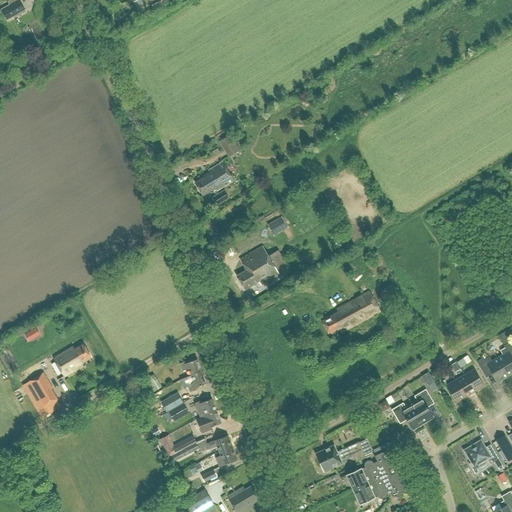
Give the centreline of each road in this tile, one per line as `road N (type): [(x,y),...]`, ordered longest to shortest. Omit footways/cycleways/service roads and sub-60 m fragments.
road 1 (unclassified): [(70,0),(156,175),(289,511)]
road 2 (track): [(266,452),(309,436),(459,346)]
road 3 (residential): [(511,401),(440,449),(452,511)]
